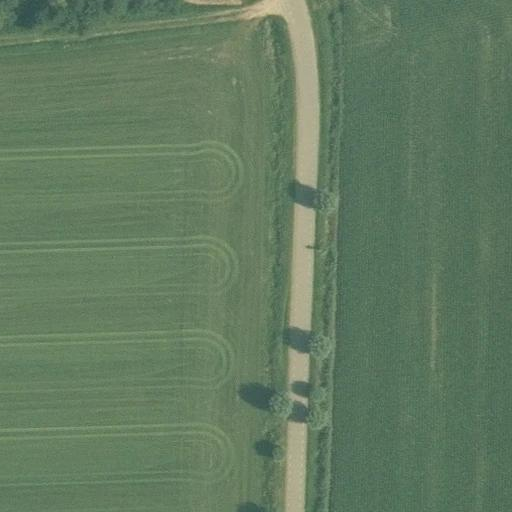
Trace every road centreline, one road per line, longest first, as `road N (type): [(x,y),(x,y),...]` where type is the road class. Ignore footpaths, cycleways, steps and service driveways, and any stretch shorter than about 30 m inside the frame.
road 1 (tertiary): [(293,511),(309,105),(291,0)]
road 2 (track): [(0,44),(292,4)]
